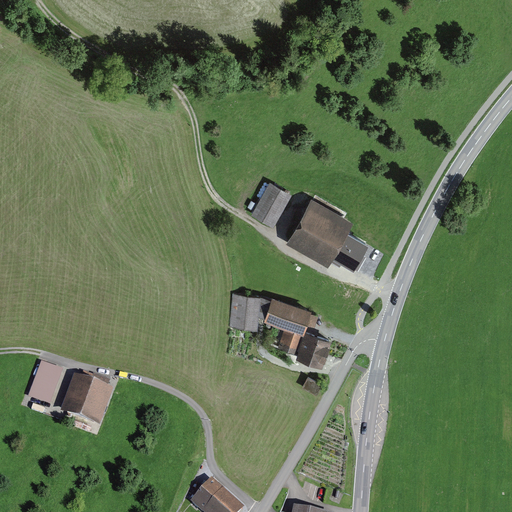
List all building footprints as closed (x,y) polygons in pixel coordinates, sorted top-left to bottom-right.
[(292,193),(270,182),(252,215),(274,226),(292,193)] [(354,224),(311,199),(286,243),(329,267),(332,262),(351,273),(365,249),(345,238),(354,224)] [(264,321),(284,328),(278,346),(298,353),(296,358),(323,367),(332,340),(305,330),(312,310),(273,296),(272,299),(261,296),(233,293),(230,327),(257,330),(259,317),(265,319),(264,321)] [(65,372),(42,363),(28,398),(51,407),(65,372)] [(309,376),(303,387),(317,394),(323,384),(309,376)] [(115,394),(76,378),(61,415),(100,431),(115,394)] [(243,511),(244,511),(211,482),(191,504),(200,511),(243,511)]
